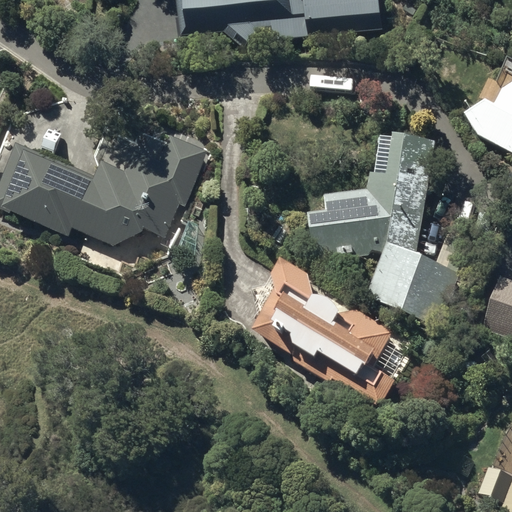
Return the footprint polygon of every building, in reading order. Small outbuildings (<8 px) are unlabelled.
[(176,0),(180,48),(230,43),(244,53),(384,35),(381,0),(314,0),(308,1),(308,0),(176,0)] [(464,118),(479,142),(511,158),(511,90),(504,94),(496,111),(488,103),(464,118)] [(185,207),(207,154),(172,139),(162,163),(134,151),(125,173),(101,163),(96,176),(17,143),(0,184),(0,212),(70,241),(74,232),(114,249),(144,236),(146,232),(166,240),(181,206),(185,207)] [(420,264),(436,150),(382,144),(367,194),(324,201),(326,219),(310,220),(314,268),(385,260),(365,309),(441,338),(463,283),(420,264)] [(380,417),(414,347),(281,272),(251,339),(380,417)] [(511,284),(499,280),(482,329),(511,338),(511,284)] [(511,511),(511,493),(503,511),(511,511)]
